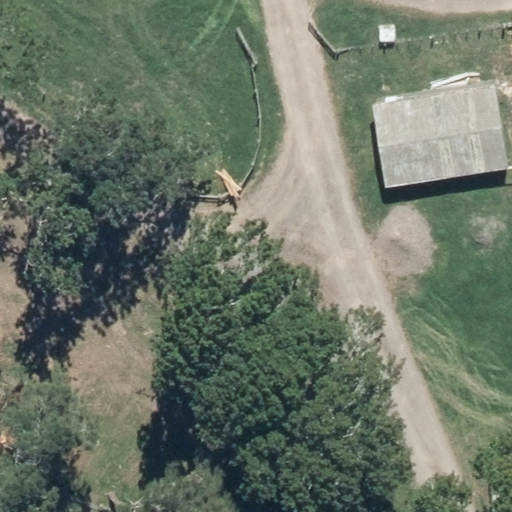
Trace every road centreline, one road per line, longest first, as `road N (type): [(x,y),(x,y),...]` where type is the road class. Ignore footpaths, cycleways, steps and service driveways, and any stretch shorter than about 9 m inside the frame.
road 1 (track): [(0,108),(303,305),(455,511)]
road 2 (track): [(303,305),(322,192),(281,0)]
